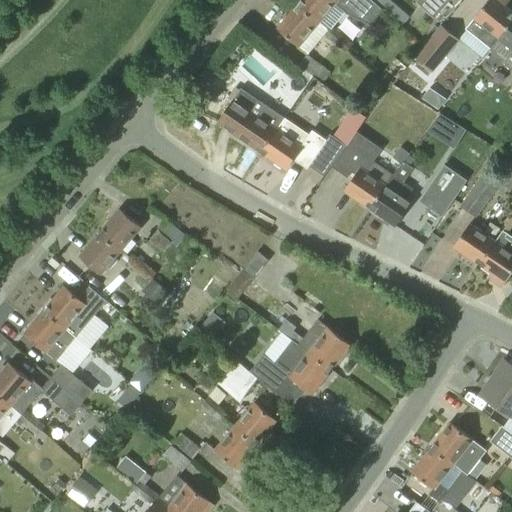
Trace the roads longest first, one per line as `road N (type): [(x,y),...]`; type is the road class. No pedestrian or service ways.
road 1 (residential): [(471,317),(282,221),(130,123)]
road 2 (residential): [(341,511),(471,317)]
road 3 (residential): [(0,281),(130,123)]
road 4 (residential): [(130,123),(236,0)]
